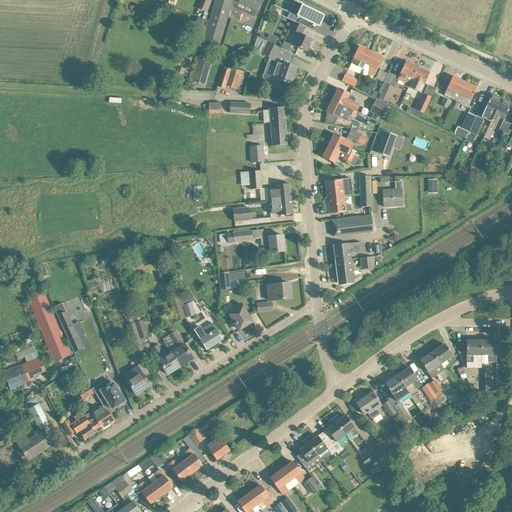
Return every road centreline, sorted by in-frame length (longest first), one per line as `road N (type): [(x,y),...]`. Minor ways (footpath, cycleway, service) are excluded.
road 1 (unclassified): [(20,492),(317,302)]
road 2 (residential): [(317,302),(303,121),(312,83),(353,13)]
road 3 (unclassified): [(173,511),(337,387)]
road 4 (unclassified): [(337,387),(459,306),(511,289)]
road 5 (tertiary): [(511,83),(353,13)]
